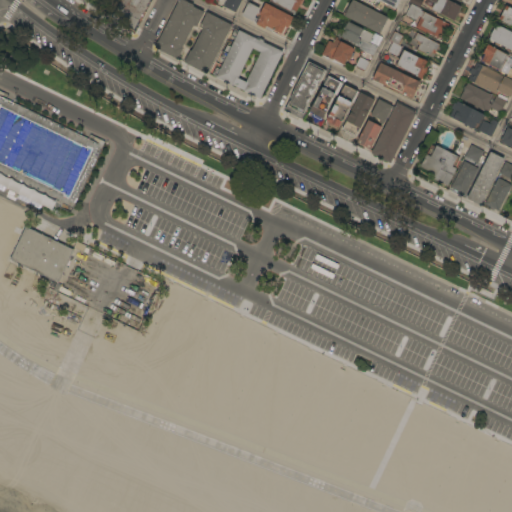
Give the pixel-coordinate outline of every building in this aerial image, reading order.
[(149,0),(143,14),(142,13),(134,30),(120,22),(120,21),(113,18),(121,0),(149,0)] [(178,0),(183,0),(193,5),(192,7),(204,12),(196,27),(193,25),(182,47),(183,48),(177,59),(154,48),(178,0)] [(241,0),(236,13),(223,7),(226,0),(218,0),(218,2),(218,1),(217,3),(215,1),(213,0),(241,0)] [(302,0),(296,12),(295,12),(294,14),(270,2),(270,0),(302,0)] [(352,0),(387,18),(379,34),(344,16),(345,15),(344,14),(352,0)] [(399,0),(394,8),(379,0),(378,3),(375,2),(374,4),(372,3),(371,4),(363,0),(399,0)] [(449,0),(461,6),(453,21),(431,10),(434,3),(427,0),(449,0)] [(248,2),(259,8),(258,12),(259,13),(258,14),(256,14),(254,18),(253,22),(241,16),(248,2)] [(293,17),(287,29),(285,27),(281,34),(272,30),(271,32),(255,24),(259,16),(258,16),(265,3),(293,17)] [(421,9),(421,10),(436,19),(437,18),(449,25),(443,37),(440,35),(438,38),(425,32),(425,33),(415,28),(420,17),(418,16),(416,20),(405,15),(410,4),(421,9)] [(511,9),(511,25),(498,19),(505,6),(511,9)] [(206,75),(185,64),(201,31),(198,29),(206,13),(225,23),(225,22),(229,24),(231,26),(206,75)] [(363,29),(363,30),(373,35),(374,33),(382,37),(372,56),(359,49),(359,47),(354,45),(355,44),(340,36),(348,22),(363,29)] [(511,51),(510,52),(506,50),(507,49),(499,45),(498,46),(494,44),(496,42),(489,39),(491,37),(489,36),(493,28),(494,28),(496,25),(499,27),(499,26),(511,32),(511,51)] [(260,99),(244,91),(232,85),(232,86),(216,78),(217,76),(213,74),(216,68),(219,70),(224,61),(220,59),(226,46),(230,48),(234,39),(231,37),(234,31),(237,33),(238,31),(259,41),(259,39),(263,41),(262,43),(282,52),(260,99)] [(422,60),(423,59),(427,61),(425,66),(428,67),(422,79),(396,66),(398,61),(393,58),(395,56),(387,52),(392,42),(389,41),(393,31),(403,36),(402,38),(403,39),(399,46),(401,47),(396,57),(399,59),(403,50),(422,60)] [(439,44),(438,46),(440,47),(438,50),(436,49),(432,58),(416,50),(419,45),(416,44),(417,41),(413,39),(416,33),(439,44)] [(328,41),(333,43),(336,38),(350,45),(349,46),(354,49),(352,53),(354,54),(352,56),(351,56),(348,61),(346,60),(344,65),(333,60),(332,60),(321,55),(328,41)] [(507,55),(508,53),(511,55),(511,79),(499,73),(500,71),(498,70),(497,71),(495,70),(495,69),(491,66),(490,68),(488,66),(488,65),(483,63),(480,62),(481,61),(480,61),(483,55),(482,54),(487,45),(507,55)] [(360,57),(370,62),(365,72),(355,67),(360,57)] [(326,71),(321,81),(319,80),(316,84),(311,82),(311,83),(308,81),(308,80),(300,76),(307,61),(326,71)] [(467,80),(470,74),(468,73),(471,67),(473,68),(476,62),(511,80),(511,93),(510,98),(497,91),(495,95),(467,80)] [(419,82),(419,83),(421,84),(419,90),(416,89),(412,99),(372,80),(380,63),(419,82)] [(327,76),(334,80),(334,79),(340,82),(340,83),(342,84),(336,95),(334,94),(322,119),(321,119),(319,120),(312,117),(312,113),(309,111),(311,106),(312,106),(322,88),(325,90),(327,87),(323,85),(327,76)] [(317,88),(307,109),(305,108),(299,119),(293,117),(294,114),(292,113),(291,114),(285,111),(287,105),(289,105),(293,96),(291,95),(292,94),(291,93),(298,78),(317,88)] [(492,95),(488,103),(490,104),(492,100),(494,100),(496,96),(497,96),(498,94),(507,98),(505,101),(506,101),(500,113),(490,108),(487,114),(458,100),(462,92),(462,93),(467,83),(492,95)] [(344,85),(350,88),(351,87),(357,90),(357,92),(359,93),(353,104),(351,103),(338,128),(337,127),(336,130),(328,126),(329,123),(327,122),(326,120),(338,96),(341,98),(343,95),(340,93),(344,85)] [(356,136),(355,136),(354,138),(344,132),(345,131),(342,129),(346,121),(345,121),(348,116),(349,116),(350,113),(349,112),(360,93),(374,100),(356,136)] [(378,99),(393,107),(387,118),(386,118),(383,125),(379,123),(380,121),(370,116),(378,99)] [(483,115),(481,120),(488,123),(491,118),(498,122),(490,137),(479,132),(479,133),(473,130),(473,129),(451,118),(451,119),(448,117),(452,109),(450,109),(453,102),(455,103),(456,101),(483,115)] [(390,163),(371,154),(396,103),(415,113),(390,163)] [(371,148),(370,147),(369,149),(366,147),(365,148),(360,145),(356,143),(368,121),(381,128),(371,148)] [(511,146),(511,148),(499,141),(506,127),(511,130),(511,146)] [(459,158),(454,168),(456,169),(447,186),(431,178),(433,173),(420,167),(430,145),(434,147),(435,146),(459,158)] [(483,152),(477,164),(464,157),(470,145),(483,152)] [(490,152),(504,159),(480,205),(466,198),(490,152)] [(464,162),(478,169),(464,195),(460,192),(459,194),(455,192),(456,191),(450,188),(464,162)] [(511,165),(511,178),(511,180),(499,173),(505,162),(511,165)] [(498,211),(494,209),(493,211),(489,210),(490,208),(484,205),(497,178),(511,185),(498,211)] [(9,260),(25,227),(73,250),(58,283),(9,260)] [(83,297),(81,301),(58,291),(61,286),(83,297)]
